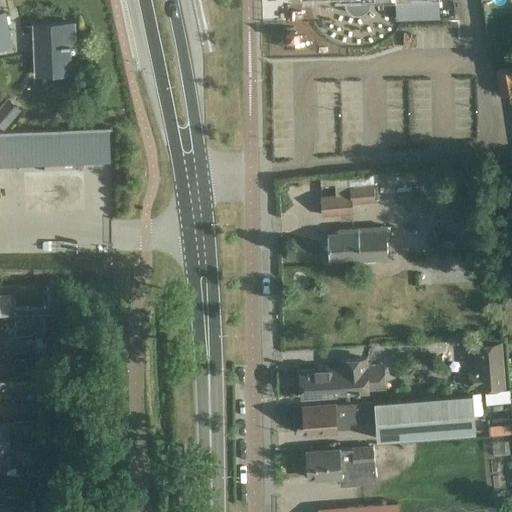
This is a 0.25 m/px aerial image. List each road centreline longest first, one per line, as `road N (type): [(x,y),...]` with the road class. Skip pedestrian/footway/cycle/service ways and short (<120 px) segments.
road 1 (secondary): [(213,511),(211,344),(190,174)]
road 2 (residential): [(254,511),(250,176)]
road 3 (secondary): [(145,0),(173,145),(190,174)]
road 4 (secondary): [(190,174),(194,141),(172,0)]
